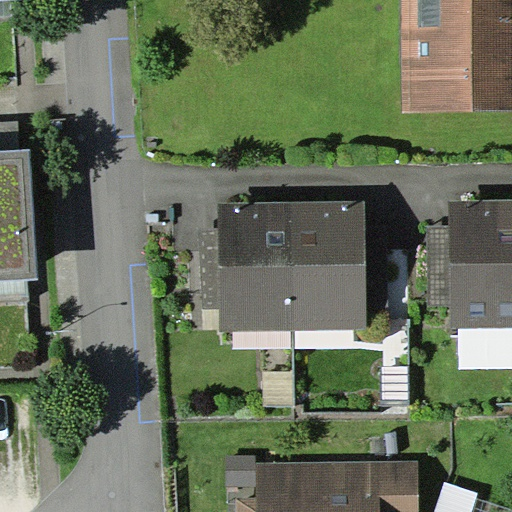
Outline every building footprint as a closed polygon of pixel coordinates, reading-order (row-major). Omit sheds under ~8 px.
[(511,0),(412,0),(414,98),(511,96),(511,0)] [(21,158),(0,159),(0,272),(27,270),(21,158)] [(362,205),(232,208),(235,318),(364,315),(362,205)] [(511,207),(458,208),(460,316),(511,315),(511,207)] [(374,511),(373,459),(263,461),(264,511),(374,511)]
